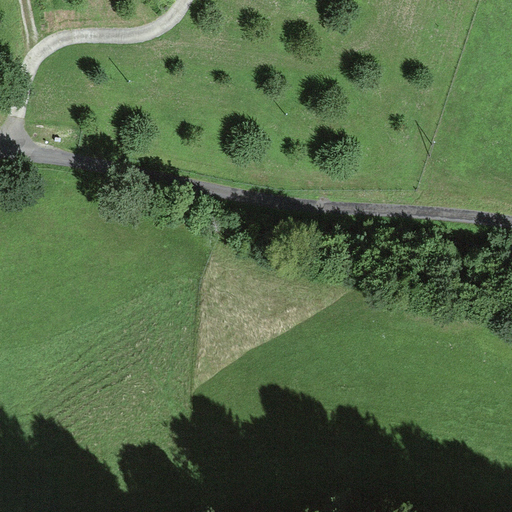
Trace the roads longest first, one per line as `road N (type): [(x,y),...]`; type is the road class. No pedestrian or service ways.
road 1 (residential): [(511,222),(0,152)]
road 2 (track): [(0,137),(32,56),(54,37),(140,31),(165,20),(178,0)]
